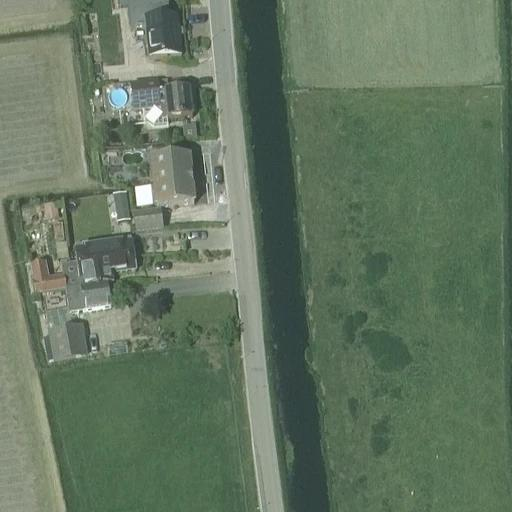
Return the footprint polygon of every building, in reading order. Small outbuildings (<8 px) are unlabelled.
[(139,0),(141,11),(158,9),(156,0),(139,0)] [(145,62),(149,61),(181,58),(177,20),(145,24),(145,30),(140,31),(135,35),(136,43),(141,47),(143,47),(145,62)] [(192,119),(189,92),(159,95),(158,84),(130,87),(133,113),(143,112),(144,121),(153,128),(168,127),(167,122),(192,119)] [(196,127),(183,128),(185,142),(197,141),(196,127)] [(151,162),(157,210),(194,206),(188,158),(151,162)] [(128,211),(115,213),(117,225),(130,223),(128,211)] [(163,231),(160,212),(134,215),(137,234),(163,231)] [(108,242),(74,248),(75,251),(77,265),(95,262),(109,260),(109,258),(133,254),(131,239),(108,242)] [(46,264),(30,267),(35,297),(65,292),(107,285),(113,284),(112,276),(136,272),(133,254),(109,258),(109,260),(95,262),(77,265),(63,268),(64,277),(49,280),(46,264)] [(107,285),(65,292),(69,316),(111,309),(107,286),(107,285)] [(71,331),(49,336),(50,340),(54,362),(55,363),(86,357),(81,330),(71,331)]
